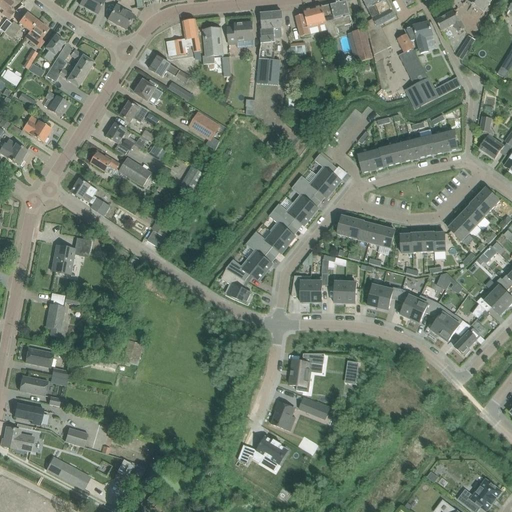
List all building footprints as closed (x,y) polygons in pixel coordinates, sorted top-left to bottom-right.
[(9,0),(0,0),(0,8),(5,12),(3,15),(8,19),(13,12),(9,9),(13,3),(9,0)] [(97,15),(102,6),(105,0),(82,0),(80,5),(97,15)] [(374,0),(362,0),(368,9),(373,19),(365,23),(368,32),(381,25),(384,24),(375,6),(377,5),(374,0)] [(386,0),(374,0),(377,5),(375,6),(384,24),(396,18),(386,0)] [(466,0),(466,1),(484,14),(493,0),(466,0)] [(347,1),(322,7),(326,23),(330,39),(340,36),(337,28),(352,24),(350,16),(351,16),(349,10),(347,1)] [(134,15),(125,10),(116,5),(108,21),(126,30),(134,15)] [(305,15),(296,17),(301,37),(310,35),(308,27),(326,23),(322,7),(304,11),(305,15)] [(455,11),(436,21),(442,32),(454,25),(459,34),(466,31),(455,11)] [(260,51),(255,105),(277,107),(281,61),(275,60),(276,46),(275,45),(275,38),(282,38),(281,29),(283,29),(283,22),(282,12),(273,13),(261,14),(262,24),(263,30),(261,30),(262,39),(261,39),(261,44),(262,47),(260,51)] [(19,24),(29,32),(37,21),(27,13),(19,24)] [(7,20),(0,28),(0,29),(5,33),(12,24),(7,20)] [(30,43),(39,49),(44,42),(41,39),(48,30),(37,21),(29,32),(30,32),(25,38),(31,42),(30,43)] [(186,40),(167,43),(170,57),(187,54),(186,47),(193,46),(194,53),(201,52),(198,31),(196,21),(183,23),(186,40)] [(12,39),(21,28),(13,22),(12,24),(5,33),(12,39)] [(235,28),(228,28),(229,38),(229,45),(237,45),(237,42),(254,41),(253,33),(252,23),(235,25),(235,28)] [(414,27),(404,30),(411,42),(417,40),(421,54),(429,52),(426,42),(434,40),(429,23),(414,27)] [(381,25),(368,32),(374,56),(391,47),(381,25)] [(223,56),(222,39),(221,29),(204,31),(206,57),(203,57),(204,65),(215,64),(215,56),(223,56)] [(360,62),(372,59),(365,30),(353,33),(360,62)] [(439,98),(436,91),(412,44),(407,35),(398,40),(405,53),(399,56),(415,87),(406,92),(415,110),(439,98)] [(56,36),(50,43),(45,49),(48,52),(43,58),(49,62),(54,56),(55,56),(65,43),(56,36)] [(456,57),(462,60),(475,40),(469,37),(456,57)] [(161,39),(156,44),(161,49),(166,45),(161,39)] [(305,43),(291,44),(292,57),(307,56),(305,43)] [(64,61),(67,57),(73,49),(66,44),(58,58),(64,61)] [(38,54),(32,50),(25,60),(32,64),(38,54)] [(75,50),(71,56),(78,62),(74,68),(86,75),(94,63),(83,56),(75,50)] [(66,63),(64,61),(58,58),(57,57),(45,76),(55,82),(59,75),(67,80),(66,81),(78,88),(86,75),(74,68),(70,75),(62,69),(66,63)] [(171,65),(167,63),(158,57),(150,70),(162,78),(166,72),(186,84),(190,78),(171,66),(171,65)] [(230,58),(222,58),(224,78),(232,77),(230,58)] [(505,63),(498,74),(505,79),(511,67),(505,63)] [(44,72),(32,64),(28,70),(40,78),(44,72)] [(4,72),(0,78),(15,88),(20,80),(7,71),(6,73),(4,72)] [(436,91),(439,98),(462,86),(458,79),(436,91)] [(138,85),(134,91),(136,93),(135,94),(144,99),(148,102),(148,101),(155,106),(163,93),(156,89),(158,86),(151,81),(149,84),(144,80),(140,86),(138,85)] [(183,90),(179,96),(189,102),(193,96),(183,90)] [(68,104),(60,98),(56,96),(56,97),(48,92),(44,98),(48,100),(44,106),(48,109),(60,117),(68,104)] [(18,99),(32,107),(35,102),(21,93),(18,99)] [(149,112),(149,111),(134,102),(133,102),(134,103),(133,105),(129,103),(121,117),(129,122),(131,123),(135,118),(142,123),(149,112)] [(362,109),(356,115),(363,122),(369,116),(362,109)] [(219,127),(212,122),(198,113),(189,127),(211,140),(219,127)] [(146,121),(155,127),(160,121),(150,114),(146,121)] [(30,135),(35,138),(43,143),(52,130),(31,117),(29,120),(28,120),(22,129),(30,134),(30,135)] [(480,132),(484,132),(484,135),(485,137),(487,138),(479,149),(495,160),(504,147),(492,138),(494,136),(494,133),(492,131),(490,128),(492,119),(483,117),(480,132)] [(0,125),(7,130),(11,124),(3,119),(0,124),(0,125)] [(305,121),(298,131),(306,138),(309,141),(317,131),(313,128),(305,121)] [(134,144),(128,140),(131,134),(116,124),(107,138),(119,145),(116,150),(126,157),(134,144)] [(11,125),(8,131),(19,137),(22,132),(11,125)] [(146,131),(142,136),(153,142),(156,137),(146,131)] [(454,131),(443,134),(447,153),(458,150),(454,131)] [(443,134),(433,137),(432,137),(437,155),(436,155),(447,153),(443,134)] [(437,155),(432,137),(433,137),(432,136),(422,139),(426,157),(436,155),(437,155)] [(27,151),(19,146),(16,144),(8,139),(5,145),(0,142),(0,154),(18,166),(27,151)] [(140,139),(136,146),(142,150),(146,143),(140,139)] [(271,139),(265,146),(276,155),(282,148),(271,139)] [(422,139),(411,141),(416,160),(426,157),(422,139)] [(411,141),(401,144),(405,162),(416,160),(411,141)] [(401,144),(390,147),(395,165),(405,162),(401,144)] [(379,150),(380,150),(384,168),(385,168),(395,165),(390,147),(379,149),(379,150)] [(379,150),(369,153),(374,171),(385,168),(384,168),(380,150),(379,150)] [(120,165),(115,161),(106,156),(105,157),(98,153),(91,164),(106,173),(110,166),(116,170),(120,165)] [(369,153),(358,155),(363,174),(374,171),(369,153)] [(323,168),(317,176),(334,190),(342,182),(333,175),(338,169),(320,155),(315,161),(323,168)] [(144,187),(152,174),(128,159),(120,172),(144,187)] [(191,167),(183,183),(197,191),(205,175),(191,167)] [(302,177),(297,183),(314,197),(319,192),(327,199),(334,190),(317,176),(310,183),(302,177)] [(104,217),(111,207),(94,196),(98,191),(91,186),(89,185),(81,180),(72,193),(82,200),(83,199),(93,205),(91,209),(104,217)] [(159,187),(166,191),(170,185),(163,181),(159,187)] [(300,196),(294,203),(312,218),(319,209),(310,202),(314,197),(297,183),(292,189),(300,196)] [(486,189),(478,197),(492,210),(500,202),(486,189)] [(478,197),(471,205),(485,218),(492,210),(478,197)] [(279,205),(274,211),(292,225),(296,220),(305,227),(312,218),(294,203),(287,211),(279,205)] [(471,205),(464,213),(478,226),(486,218),(485,218),(471,205)] [(277,224),(271,231),(289,246),(296,237),(287,230),(292,225),(274,211),(269,217),(277,224)] [(464,213),(456,221),(470,234),(478,226),(464,213)] [(353,219),(342,217),(338,235),(349,238),(353,219)] [(364,222),(353,219),(349,238),(359,241),(358,241),(359,241),(364,222)] [(470,234),(456,221),(449,229),(463,242),(470,234)] [(364,222),(359,241),(369,244),(374,226),(364,223),(364,222)] [(156,228),(153,233),(158,237),(153,244),(158,248),(169,231),(157,223),(154,227),(156,228)] [(385,228),(374,226),(369,244),(380,247),(385,228)] [(395,231),(385,228),(380,247),(391,250),(395,231)] [(257,233),(252,239),(269,253),(273,248),(282,255),(289,246),(271,231),(271,232),(273,233),(266,241),(257,233)] [(434,233),(423,234),(424,253),(434,252),(435,252),(434,234),(434,233)] [(434,234),(435,252),(434,252),(434,253),(446,252),(445,233),(434,234)] [(423,234),(412,234),(412,235),(413,253),(414,253),(424,253),(423,234)] [(412,235),(401,236),(402,255),(414,254),(414,253),(413,253),(412,235)] [(77,239),(76,248),(90,251),(91,242),(77,239)] [(255,252),(248,259),(266,274),(273,265),(265,258),(269,253),(252,239),(247,245),(255,252)] [(56,246),(51,271),(71,275),(75,250),(56,246)] [(480,259),(486,265),(498,253),(496,251),(491,247),(480,259)] [(312,264),(312,253),(303,264),(312,264)] [(234,261),(227,269),(246,282),(246,281),(245,281),(250,275),(259,283),(266,274),(248,259),(242,267),(234,261)] [(511,287),(511,266),(511,267),(511,270),(502,280),(501,278),(500,279),(511,288),(511,287)] [(221,281),(231,285),(226,295),(247,304),(252,294),(242,289),(246,282),(227,269),(221,281)] [(322,304),(322,286),(328,286),(328,274),(322,274),(322,280),(312,280),(312,282),(312,304),(322,304)] [(312,304),(312,282),(302,282),(302,277),(295,277),(292,297),(301,297),(301,304),(312,304)] [(500,279),(489,291),(508,309),(511,304),(511,298),(506,293),(511,288),(500,279)] [(345,305),(346,283),(335,283),(335,304),(345,305)] [(356,305),(357,284),(346,283),(345,305),(356,305)] [(374,283),(368,306),(378,309),(384,286),(374,283)] [(399,301),(402,290),(394,288),(393,290),(384,288),(384,286),(378,309),(389,311),(392,300),(399,301)] [(400,315),(410,320),(421,296),(420,298),(402,290),(399,301),(405,304),(400,315)] [(489,291),(477,303),(481,307),(486,311),(487,313),(492,308),(500,317),(508,309),(489,291)] [(432,316),(439,304),(421,296),(410,320),(420,324),(425,313),(432,316)] [(78,299),(76,299),(66,297),(65,303),(77,305),(78,299)] [(431,330),(439,337),(455,315),(439,304),(432,316),(438,321),(431,330)] [(51,337),(59,338),(60,332),(62,332),(62,330),(60,330),(64,308),(51,305),(47,327),(52,329),(51,337)] [(455,315),(439,337),(448,343),(455,333),(461,337),(470,327),(463,322),(455,315)] [(473,329),(455,348),(463,356),(464,355),(465,356),(470,351),(468,350),(481,337),(473,329)] [(122,362),(138,366),(143,345),(128,341),(122,362)] [(51,369),(54,354),(28,349),(25,364),(51,369)] [(293,361),(290,385),(297,386),(297,392),(308,393),(310,382),(308,381),(309,373),(311,373),(312,365),(324,366),(325,355),(304,355),(303,363),(293,361)] [(486,374),(496,364),(486,356),(471,373),(480,381),(486,374)] [(93,359),(92,364),(116,369),(117,364),(93,359)] [(349,363),(346,383),(356,384),(359,364),(349,363)] [(52,377),(68,380),(69,372),(54,369),(52,377)] [(48,382),(23,377),(20,392),(45,397),(48,382)] [(49,405),(65,409),(67,401),(51,397),(49,405)] [(309,400),(304,412),(326,420),(330,409),(309,400)] [(275,411),(270,424),(285,430),(294,408),(277,402),(273,411),(275,411)] [(17,405),(17,406),(15,405),(14,411),(15,412),(14,418),(32,421),(32,424),(41,426),(44,410),(17,405)] [(31,452),(33,442),(34,439),(19,436),(20,431),(7,428),(3,447),(17,449),(31,452)] [(66,442),(84,448),(88,435),(69,429),(66,442)] [(111,430),(108,438),(111,439),(118,441),(124,443),(127,435),(111,430)] [(257,452),(253,459),(259,463),(264,456),(279,466),(288,451),(281,447),(282,445),(274,441),(273,442),(266,437),(263,442),(262,444),(261,444),(262,444),(261,445),(261,446),(260,447),(259,447),(260,448),(258,451),(257,452)] [(104,446),(102,453),(109,455),(111,448),(104,446)] [(244,446),(238,461),(248,465),(251,457),(254,450),(244,446)] [(77,452),(73,464),(80,467),(84,454),(77,452)] [(101,453),(96,470),(108,473),(113,457),(101,453)] [(50,464),(47,471),(52,474),(84,491),(84,490),(90,478),(64,464),(61,470),(50,464)] [(465,490),(458,500),(472,511),(478,511),(481,508),(486,511),(491,505),(492,505),(497,499),(496,499),(501,492),(494,487),(495,486),(490,482),(489,483),(486,481),(474,497),(465,490)]
